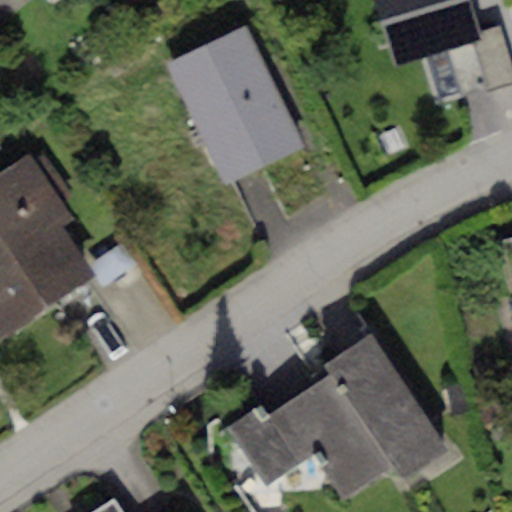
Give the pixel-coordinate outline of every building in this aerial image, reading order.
[(0,0),(0,15),(23,0),(0,0)] [(470,0),(374,0),(396,67),(423,58),(483,38),(470,0)] [(243,26),(166,64),(224,182),(301,145),(243,26)] [(483,38),(423,58),(436,100),(483,86),(485,92),(511,83),(511,58),(503,31),(483,38)] [(30,153),(0,174),(0,336),(94,271),(60,222),(72,214),(30,153)] [(511,238),(502,240),(511,282),(511,238)] [(260,404),(224,428),(266,490),(313,459),(342,503),(392,470),(401,484),(450,452),(371,333),(326,363),(332,372),(267,415),(260,404)] [(125,511),(116,498),(94,511),(125,511)]
